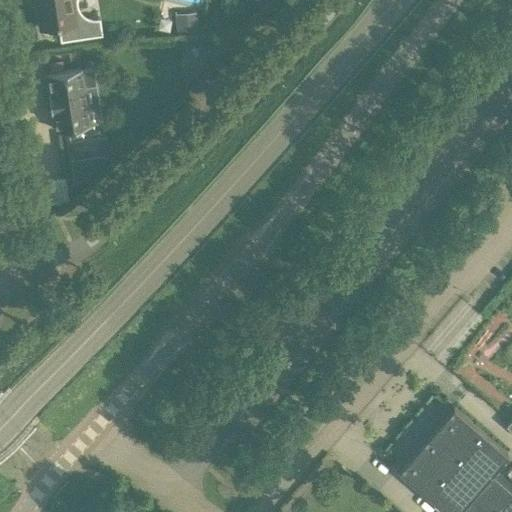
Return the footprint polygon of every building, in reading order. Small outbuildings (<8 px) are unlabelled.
[(100,17),(76,21),(72,0),(36,0),(41,27),(58,25),(60,40),(102,34),(100,17)] [(194,14),(178,15),(180,31),(196,30),(194,14)] [(229,36),(206,39),(212,63),(231,47),(229,36)] [(79,57),(77,48),(68,50),(69,59),(79,57)] [(51,72),(47,72),(50,91),(48,92),(51,111),(53,110),(56,129),(67,128),(69,139),(103,133),(101,120),(93,68),(81,70),(80,67),(63,70),(62,60),(50,62),(51,72)] [(40,180),(29,182),(31,201),(43,204),(40,180)] [(453,405),(399,469),(448,511),(511,511),(511,480),(496,466),(507,453),(453,405)] [(192,423),(199,413),(190,406),(182,416),(192,423)]
